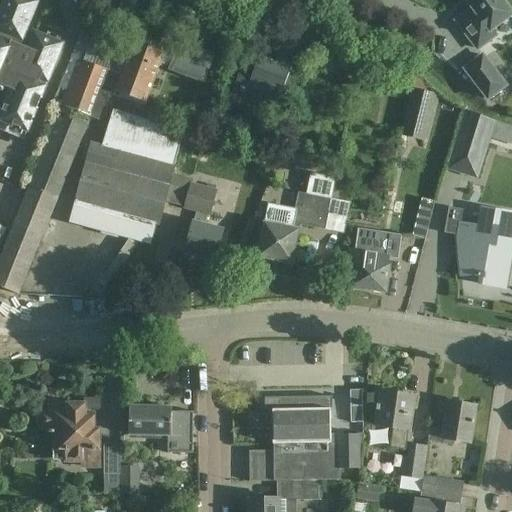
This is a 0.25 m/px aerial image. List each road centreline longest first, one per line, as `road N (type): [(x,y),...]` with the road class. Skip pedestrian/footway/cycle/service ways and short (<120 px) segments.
road 1 (unclassified): [(511,350),(307,320),(218,325)]
road 2 (unclassified): [(218,325),(0,344)]
road 3 (residential): [(218,511),(218,325)]
road 4 (residential): [(494,511),(511,371)]
